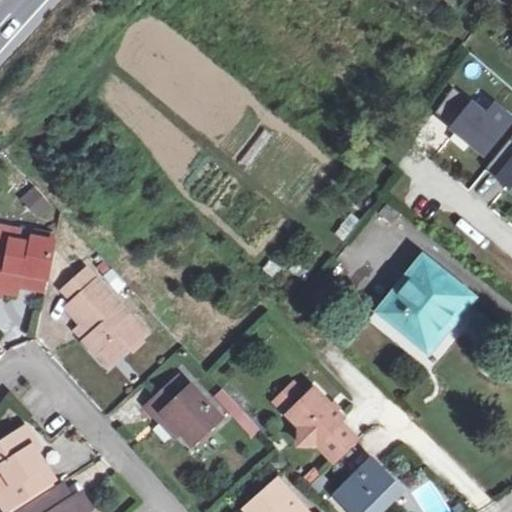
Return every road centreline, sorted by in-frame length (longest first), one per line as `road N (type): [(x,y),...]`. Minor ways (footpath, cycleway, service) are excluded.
road 1 (unknown): [(447,511),(276,316)]
road 2 (residential): [(172,511),(30,355),(0,389)]
